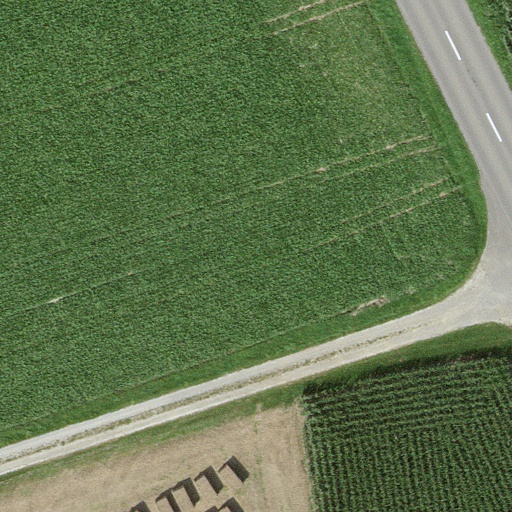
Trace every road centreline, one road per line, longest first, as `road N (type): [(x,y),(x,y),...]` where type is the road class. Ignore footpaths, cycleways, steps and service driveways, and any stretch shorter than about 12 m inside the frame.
road 1 (track): [(0,479),(511,310)]
road 2 (tertiary): [(511,149),(437,0)]
